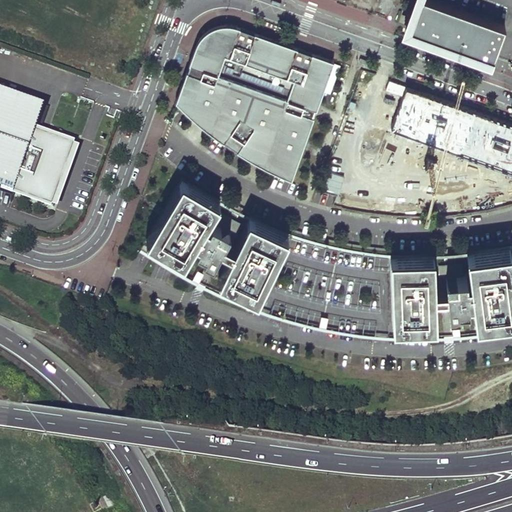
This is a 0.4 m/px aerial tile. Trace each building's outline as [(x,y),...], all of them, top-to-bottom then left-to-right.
[(413,0),(403,29),(407,30),(408,26),(417,0),(413,0)] [(417,0),(408,26),(492,56),(504,24),(437,0),(417,0)] [(291,177),(333,59),(236,25),(229,23),(222,23),(215,24),(208,28),(203,32),(198,38),(195,44),(176,99),(183,107),(191,114),(198,120),(207,127),(214,133),(223,139),(232,146),(243,153),(254,159),(266,166),(279,172),(291,177)] [(491,60),(492,56),(408,26),(407,30),(491,60)] [(0,89),(0,187),(14,193),(53,207),(75,144),(37,130),(46,106),(0,89)] [(230,252),(218,279),(257,298),(288,234),(248,215),(234,246),(229,243),(242,221),(236,217),(238,214),(229,209),(227,213),(221,209),(214,221),(211,219),(209,224),(206,222),(219,199),(181,177),(146,238),(184,260),(195,240),(199,242),(196,247),(205,252),(203,256),(212,261),(216,254),(222,257),(226,250),(230,252)] [(14,193),(0,187),(0,198),(11,202),(14,193)] [(390,255),(392,326),(436,324),(435,295),(440,294),(440,302),(447,302),(448,310),(459,310),(458,305),(468,305),(468,299),(472,298),(475,322),(511,317),(511,263),(510,246),(466,251),(469,278),(466,278),(466,273),(462,273),(461,260),(454,260),(454,256),(444,257),(444,261),(437,261),(439,288),(435,288),(433,254),(390,255)]
